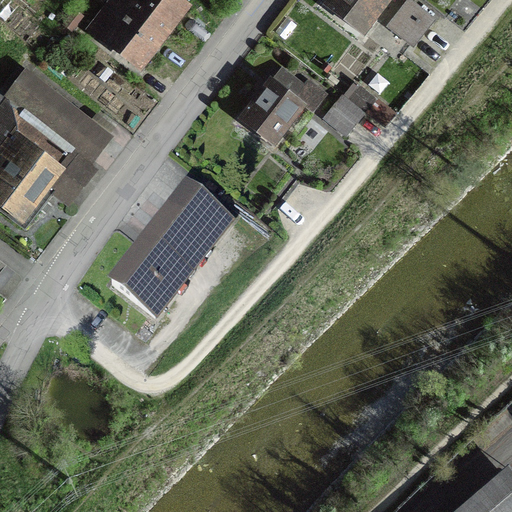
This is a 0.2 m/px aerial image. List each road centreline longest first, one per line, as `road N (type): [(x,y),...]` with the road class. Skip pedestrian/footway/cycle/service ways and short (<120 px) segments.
road 1 (residential): [(267,0),(52,280),(0,394)]
road 2 (track): [(376,511),(511,384)]
